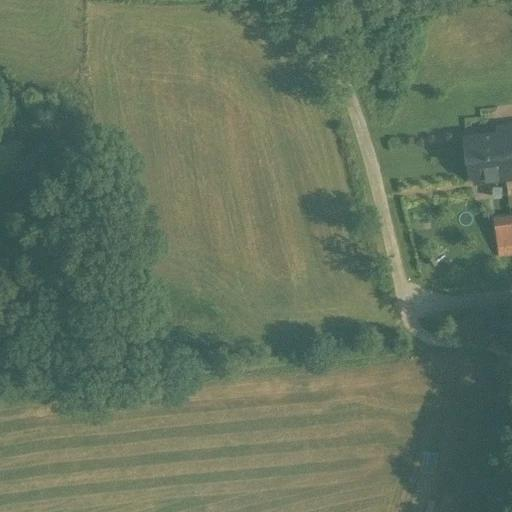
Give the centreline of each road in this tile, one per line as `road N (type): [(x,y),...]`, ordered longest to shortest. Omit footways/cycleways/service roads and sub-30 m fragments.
road 1 (unclassified): [(407,318),(357,113),(292,0)]
road 2 (track): [(511,374),(496,346),(435,341),(407,318)]
